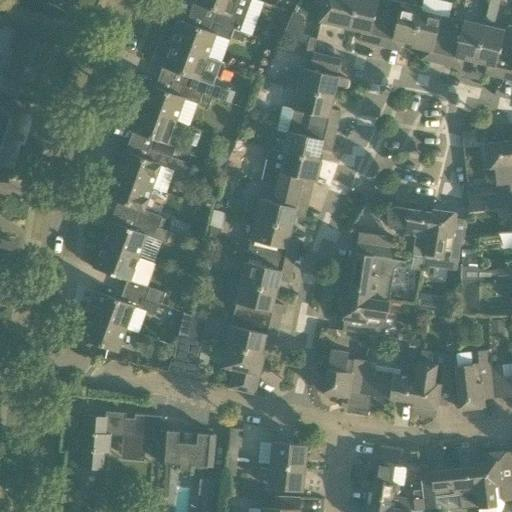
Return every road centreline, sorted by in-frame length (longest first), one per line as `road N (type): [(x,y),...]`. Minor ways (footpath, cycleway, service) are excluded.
road 1 (tertiary): [(33,354),(56,217),(96,77),(132,0)]
road 2 (residential): [(293,415),(336,190),(384,69)]
road 3 (residential): [(293,415),(33,354)]
road 4 (residential): [(511,432),(339,427)]
road 5 (tertiary): [(18,511),(33,354)]
